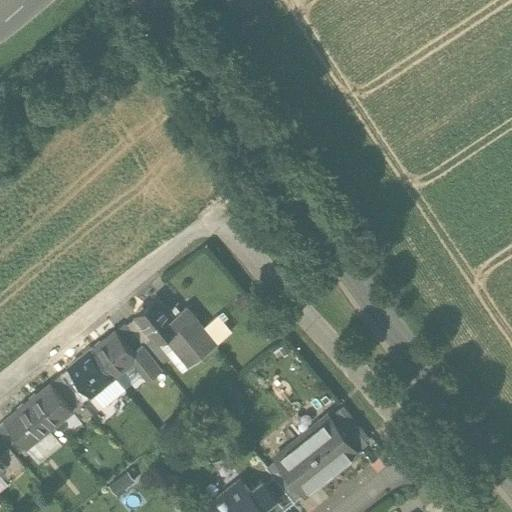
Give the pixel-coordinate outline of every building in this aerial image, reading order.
[(135,316),(152,337),(158,344),(159,344),(180,326),(157,297),(135,316)] [(133,352),(142,344),(126,324),(117,331),(133,352)] [(116,331),(93,349),(115,377),(134,361),(149,380),(162,369),(160,366),(142,344),(133,352),(117,331),(116,331)] [(152,337),(142,344),(160,366),(170,358),(159,344),(158,344),(152,337)] [(93,349),(69,368),(91,396),(115,377),(93,349)] [(27,402),(49,430),(73,411),(51,383),(27,402)] [(4,421),(26,448),(49,430),(27,402),(4,421)] [(339,410),(330,417),(357,452),(367,444),(339,410)] [(330,417),(303,439),(330,473),(357,452),(330,417)] [(0,424),(0,435),(17,456),(26,448),(4,421),(0,424)] [(0,435),(0,454),(7,463),(7,464),(15,474),(25,466),(17,456),(0,435)] [(303,439),(276,461),(304,495),(330,473),(303,439)] [(267,468),(274,477),(294,502),(304,495),(276,461),(267,468)] [(258,496),(254,499),(263,510),(267,507),(270,511),(282,511),(294,502),(274,477),(255,492),(258,496)] [(240,481),(201,511),(264,511),(263,510),(254,499),(240,481)]
